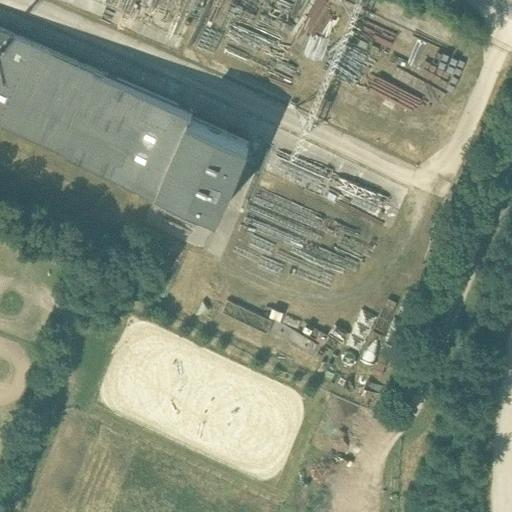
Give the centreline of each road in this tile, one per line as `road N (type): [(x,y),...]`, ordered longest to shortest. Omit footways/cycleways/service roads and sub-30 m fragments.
road 1 (unknown): [(25,0),(427,170),(454,150),(497,50),(492,0)]
road 2 (track): [(511,377),(502,511)]
